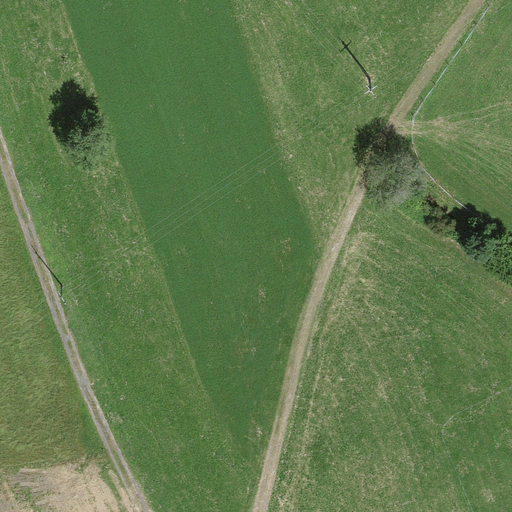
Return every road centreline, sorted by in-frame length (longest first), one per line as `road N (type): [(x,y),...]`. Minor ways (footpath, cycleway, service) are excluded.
road 1 (track): [(258,511),(313,304),(360,188),(390,129),(479,0)]
road 2 (track): [(0,143),(80,378),(141,511)]
